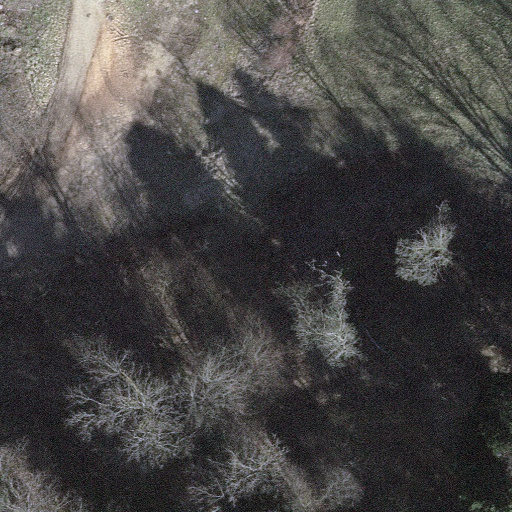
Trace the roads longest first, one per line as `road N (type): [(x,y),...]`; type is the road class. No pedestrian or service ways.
road 1 (track): [(0,354),(163,390),(330,386),(511,354)]
road 2 (track): [(0,225),(38,151),(84,0)]
